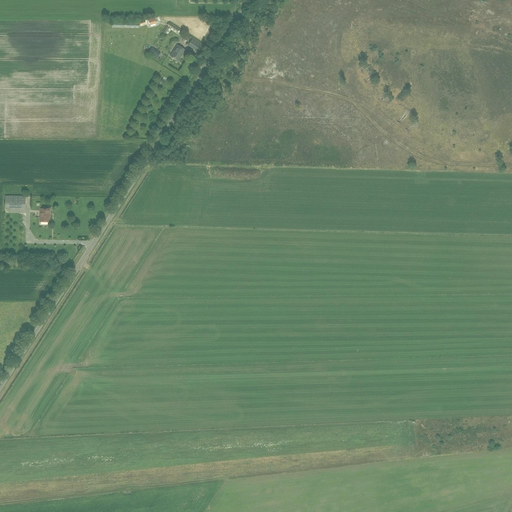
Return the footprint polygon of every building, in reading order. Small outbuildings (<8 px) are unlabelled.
[(167,25),(171,28),(179,33),(180,31),(179,30),(168,23),(167,25)] [(199,53),(203,47),(192,39),(188,45),(199,53)] [(178,62),(185,51),(177,45),(170,56),(178,62)] [(5,208),(25,209),(25,196),(5,196),(5,208)] [(40,222),(48,222),(49,217),(50,217),(50,209),(40,209),(40,222)]
